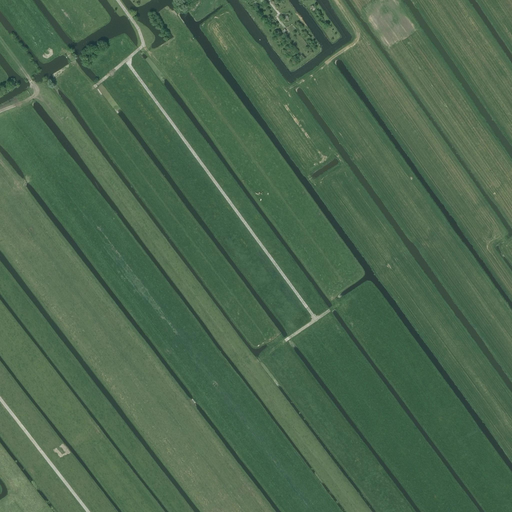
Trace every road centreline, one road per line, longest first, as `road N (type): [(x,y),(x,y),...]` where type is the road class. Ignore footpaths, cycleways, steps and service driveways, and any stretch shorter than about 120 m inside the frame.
road 1 (track): [(129,56),(315,318)]
road 2 (track): [(490,238),(354,43),(360,38),(335,0)]
road 3 (track): [(86,511),(0,401)]
